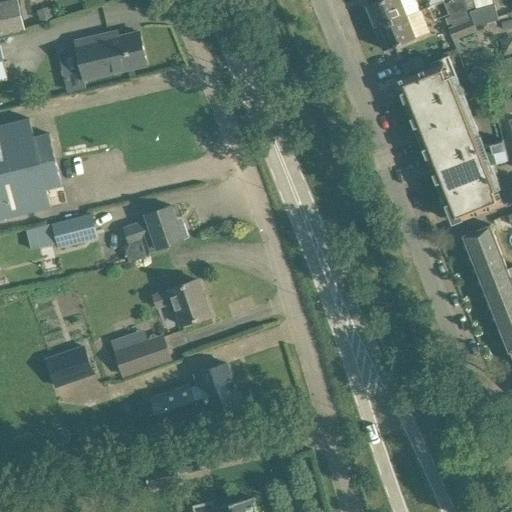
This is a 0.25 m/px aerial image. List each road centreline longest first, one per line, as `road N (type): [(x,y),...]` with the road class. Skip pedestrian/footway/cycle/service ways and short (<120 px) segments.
road 1 (unclassified): [(356,511),(253,182),(178,0)]
road 2 (residential): [(511,460),(323,0)]
road 3 (primary): [(372,379),(214,0)]
road 4 (primary): [(445,511),(414,437),(372,379)]
road 5 (primary): [(372,379),(378,441),(404,511)]
